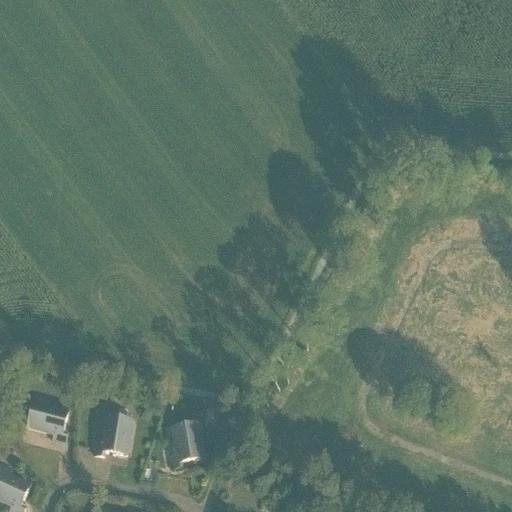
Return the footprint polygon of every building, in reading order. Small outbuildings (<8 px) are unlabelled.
[(66,447),(68,437),(64,436),(69,414),(46,408),(48,401),(37,399),(29,431),(55,437),(54,444),(66,447)] [(104,447),(97,446),(95,458),(105,460),(106,455),(128,459),(134,424),(108,420),(104,447)] [(178,458),(171,460),(173,472),(183,470),(182,466),(205,462),(199,427),(173,432),(178,458)] [(422,487),(418,484),(430,468),(409,453),(384,486),(410,505),(422,487)] [(25,511),(26,511),(22,509),(31,488),(9,479),(12,472),(2,468),(0,471),(0,503),(13,509),(11,511),(25,511)]
